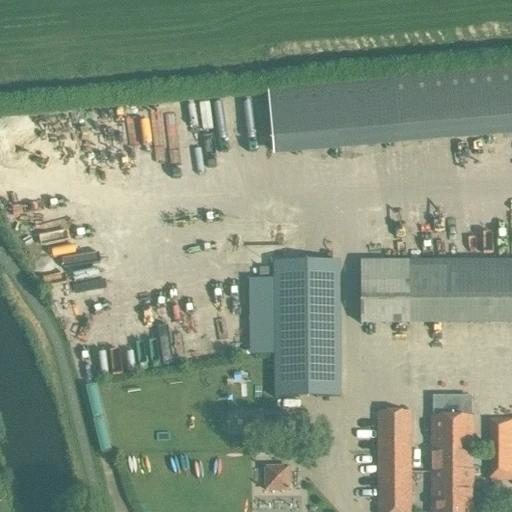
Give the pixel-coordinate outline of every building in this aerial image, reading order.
[(166,257),(181,256),(180,248),(144,252),(146,272),(167,270),(166,257)] [(511,262),(409,263),(360,263),(360,325),(511,324),(511,262)] [(275,399),(340,398),(340,263),(273,263),(274,269),(274,281),(275,399)] [(274,281),(274,269),(260,269),(260,281),(274,281)] [(377,511),(411,511),(411,420),(410,420),(411,413),(377,413),(377,511)] [(470,511),(471,418),(434,418),(433,511),(470,511)] [(511,481),(511,420),(489,420),(488,481),(511,481)] [(266,469),(266,492),(289,491),(288,469),(266,469)]
